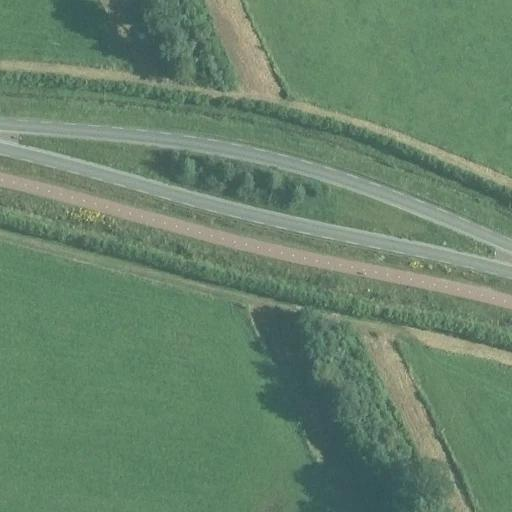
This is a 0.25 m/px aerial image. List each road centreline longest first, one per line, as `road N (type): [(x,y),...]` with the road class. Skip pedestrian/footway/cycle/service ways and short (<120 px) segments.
road 1 (primary): [(511,246),(388,195),(250,153),(0,124)]
road 2 (primary): [(0,148),(511,272)]
